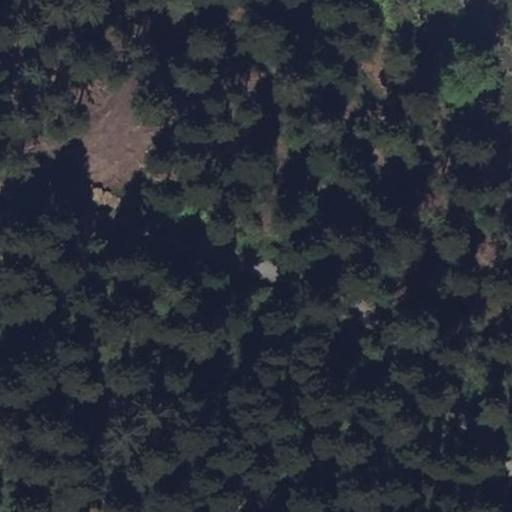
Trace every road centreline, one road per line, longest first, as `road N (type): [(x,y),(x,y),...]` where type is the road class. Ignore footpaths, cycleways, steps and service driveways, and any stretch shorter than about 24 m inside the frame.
road 1 (unclassified): [(511,470),(432,380),(367,333),(158,230),(0,183)]
road 2 (track): [(390,0),(511,160)]
